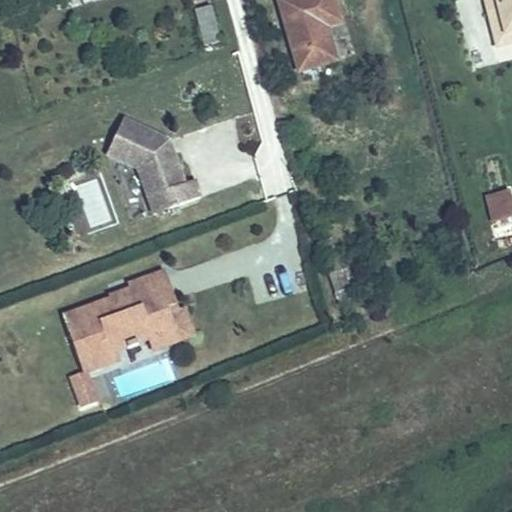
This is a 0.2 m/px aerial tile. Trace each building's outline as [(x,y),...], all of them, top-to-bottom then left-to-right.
[(335,0),(279,0),(297,65),(329,56),(321,21),(340,16),(335,0)] [(511,31),(505,33),(496,0),(486,0),(498,45),(511,41),(511,31)] [(511,0),(496,0),(505,33),(511,31),(511,0)] [(210,2),(192,7),(201,44),(220,39),(210,2)] [(118,113),(103,149),(135,162),(146,191),(162,186),(167,200),(197,189),(191,172),(180,176),(170,149),(167,150),(162,138),(164,132),(118,113)] [(505,185),(495,187),(498,197),(507,194),(505,185)] [(162,186),(146,191),(151,206),(167,200),(162,186)] [(495,187),(485,190),(492,214),(511,209),(507,194),(498,197),(495,187)] [(174,333),(161,299),(170,296),(159,266),(129,277),(131,284),(133,289),(112,296),(111,292),(62,309),(82,364),(114,353),(110,343),(147,330),(151,342),(174,333)] [(112,296),(133,289),(131,284),(111,292),(112,296)] [(191,327),(182,302),(174,305),(170,296),(161,299),(174,333),(191,327)] [(94,395),(82,364),(68,370),(79,400),(94,395)]
